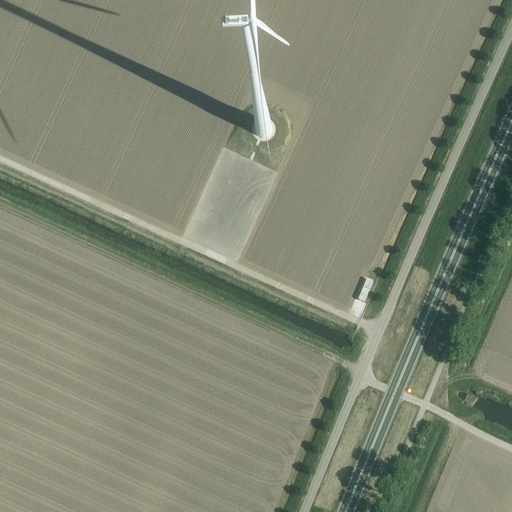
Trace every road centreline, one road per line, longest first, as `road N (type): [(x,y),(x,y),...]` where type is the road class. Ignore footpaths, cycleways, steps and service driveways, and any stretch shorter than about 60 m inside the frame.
road 1 (unclassified): [(305,511),(511,29)]
road 2 (trunk): [(346,511),(511,128)]
